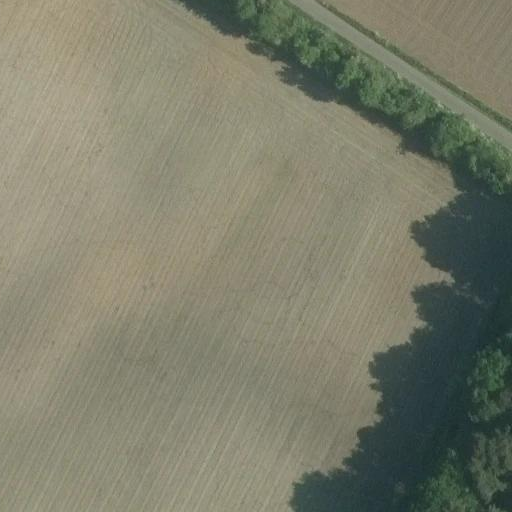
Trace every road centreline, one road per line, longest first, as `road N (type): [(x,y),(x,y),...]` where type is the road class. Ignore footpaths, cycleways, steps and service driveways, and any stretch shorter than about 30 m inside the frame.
road 1 (unclassified): [(298,0),(511,145)]
road 2 (unclassified): [(423,511),(511,329)]
